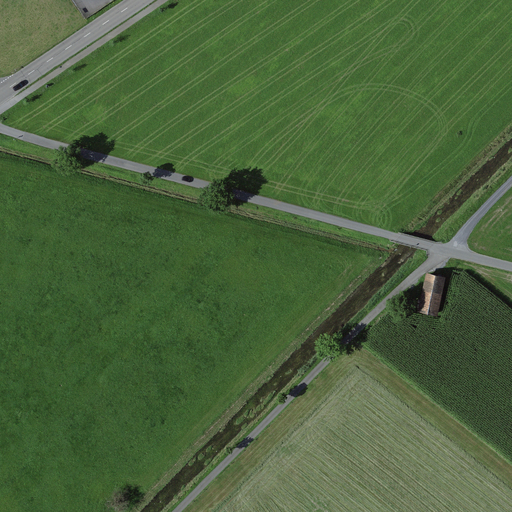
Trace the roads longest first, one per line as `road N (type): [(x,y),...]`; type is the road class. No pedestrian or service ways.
road 1 (track): [(0,129),(511,266)]
road 2 (track): [(511,184),(177,511)]
road 3 (secondary): [(0,95),(140,0)]
